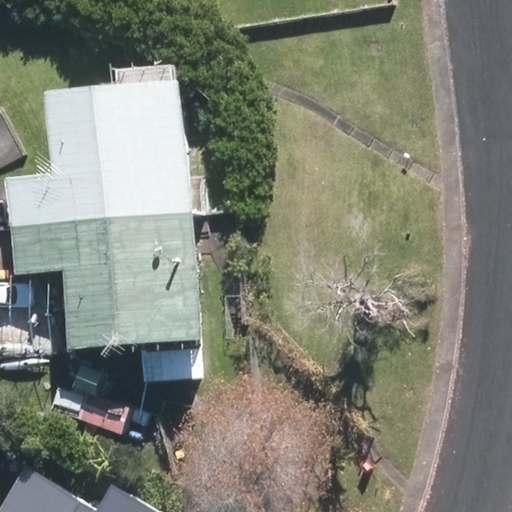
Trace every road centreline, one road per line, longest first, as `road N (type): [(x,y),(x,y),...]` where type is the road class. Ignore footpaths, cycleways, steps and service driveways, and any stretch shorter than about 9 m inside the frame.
road 1 (residential): [(511,324),(476,511)]
road 2 (residential): [(500,0),(511,173)]
